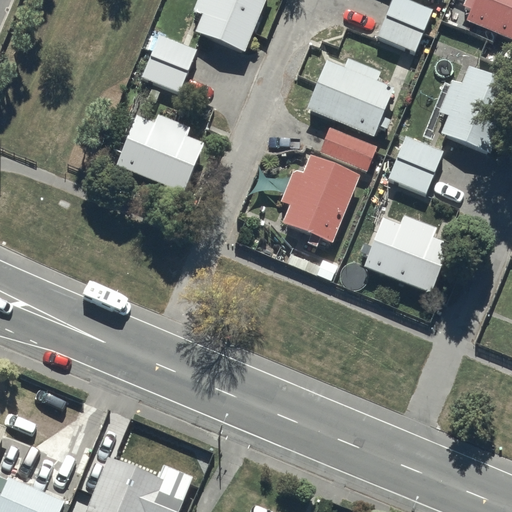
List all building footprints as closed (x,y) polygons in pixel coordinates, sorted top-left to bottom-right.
[(241,65),(267,0),(199,0),(191,21),(201,25),(193,45),(241,65)] [(399,0),(427,12),(432,0),(435,0),(441,2),(441,0),(399,0)] [(468,20),(463,31),(511,52),(511,0),(476,0),(473,9),(465,6),(460,16),(468,20)] [(431,20),(393,4),(376,47),(413,62),(431,20)] [(194,60),(157,45),(140,87),(177,102),(194,60)] [(347,69),(343,80),(324,72),(304,121),(372,149),(392,100),(373,92),(378,82),(347,69)] [(511,103),(511,98),(466,78),(459,95),(451,92),(437,123),(446,127),(438,146),(456,154),(453,162),(481,174),(511,103)] [(153,135),(135,128),(114,176),(184,205),(203,154),(185,148),(189,137),(156,125),(153,135)] [(327,136),(316,161),(365,181),(375,157),(327,136)] [(386,188),(387,188),(423,204),(441,160),(404,145),(386,188)] [(358,184),(315,166),(309,163),(300,184),(292,180),(277,213),(288,217),(280,235),(326,255),(358,184)] [(366,266),(362,278),(428,304),(451,246),(435,240),(437,234),(403,221),(398,233),(382,227),(370,256),(362,253),(358,262),(366,266)] [(0,451),(5,439),(0,436),(0,511),(64,511),(65,511),(8,488),(7,490),(0,487),(0,451)] [(108,468),(107,471),(89,511),(182,511),(193,487),(166,476),(160,490),(108,468)]
